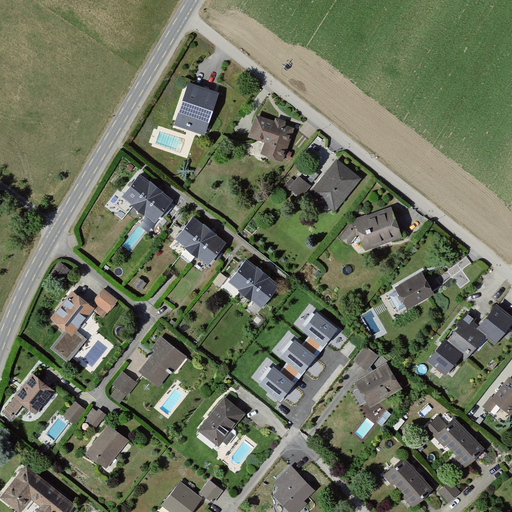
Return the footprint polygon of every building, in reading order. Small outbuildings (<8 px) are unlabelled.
[(218,90),(186,80),(173,125),(204,134),(218,90)] [(291,125),(254,115),(247,138),(258,141),(255,153),(282,161),(291,125)] [(359,177),(334,159),(310,191),(334,209),(359,177)] [(287,185),(303,196),(312,181),(296,171),(287,185)] [(172,198),(137,172),(120,195),(155,221),(172,198)] [(392,206),(353,217),(363,249),(401,237),(392,206)] [(225,242),(189,215),(172,238),(208,265),(225,242)] [(278,285),(244,257),(226,279),(260,307),(278,285)] [(423,270),(395,284),(407,308),(435,294),(423,270)] [(93,305),(71,289),(49,320),(70,335),(93,305)] [(511,321),(511,315),(495,303),(478,325),(476,328),(485,334),(496,343),(511,321)] [(301,324),(325,344),(341,326),(316,306),(301,324)] [(462,352),(459,356),(465,360),(485,334),(476,328),(478,325),(465,315),(447,340),(462,352)] [(291,346),(270,331),(253,355),(274,370),(291,346)] [(184,356),(160,337),(151,348),(154,350),(136,372),(157,389),(184,356)] [(447,340),(444,338),(427,360),(446,374),(459,356),(462,352),(447,340)] [(367,344),(355,358),(368,368),(379,354),(367,344)] [(401,388),(385,362),(353,382),(369,408),(401,388)] [(123,369),(114,383),(117,385),(111,394),(123,402),(138,379),(123,369)] [(51,391),(29,375),(12,398),(34,413),(51,391)] [(511,412),(511,378),(508,376),(491,398),(511,413),(511,412)] [(243,413),(224,397),(198,429),(216,445),(243,413)] [(75,422),(86,407),(75,399),(64,414),(75,422)] [(97,426),(107,415),(96,404),(85,415),(97,426)] [(483,447),(449,417),(432,435),(466,466),(483,447)] [(126,439),(106,423),(84,452),(105,468),(126,439)] [(432,486),(400,455),(380,475),(412,506),(432,486)] [(67,511),(75,503),(23,462),(0,491),(0,498),(17,511),(30,495),(52,511),(67,511)] [(296,511),(314,494),(287,467),(272,482),(278,488),(271,495),(287,511),(296,511)] [(201,490),(214,500),(224,488),(211,477),(201,490)] [(451,479),(439,490),(450,501),(461,490),(451,479)] [(190,511),(202,497),(178,481),(160,506),(168,511),(190,511)]
